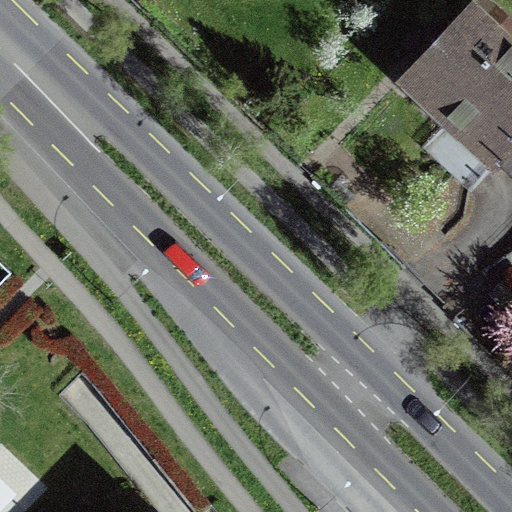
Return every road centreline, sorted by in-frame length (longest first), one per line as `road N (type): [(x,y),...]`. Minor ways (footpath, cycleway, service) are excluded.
road 1 (secondary): [(511,507),(117,125),(12,60)]
road 2 (secondary): [(12,60),(83,162),(427,511)]
